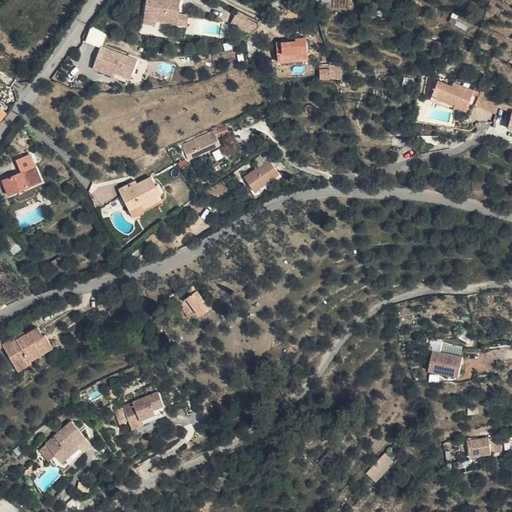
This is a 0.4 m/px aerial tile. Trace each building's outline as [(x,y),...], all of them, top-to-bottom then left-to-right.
[(144,0),(142,13),(154,16),(153,20),(174,25),(176,14),(179,0),(144,0)] [(154,16),(142,13),(140,21),(153,24),(153,20),(154,16)] [(187,16),(176,14),(174,25),(185,27),(187,16)] [(232,27),(248,37),(253,33),(257,25),(238,15),(232,27)] [(85,41),(101,48),(106,33),(90,27),(85,41)] [(276,64),(306,61),(304,40),(274,44),(276,64)] [(95,70),(116,76),(119,70),(133,74),(139,58),(103,46),(95,70)] [(327,64),(331,78),(340,77),(338,63),(327,64)] [(320,80),(331,78),(327,64),(318,65),(320,80)] [(436,78),(431,92),(457,99),(456,102),(468,106),(473,87),(436,78)] [(476,98),(496,104),(499,94),(480,87),(476,98)] [(457,99),(431,92),(429,98),(455,106),(456,102),(457,99)] [(0,124),(10,111),(0,104),(0,124)] [(215,160),(239,152),(229,124),(215,129),(221,147),(212,150),(215,160)] [(182,139),(186,148),(197,145),(199,149),(218,143),(213,128),(182,139)] [(197,145),(186,148),(187,153),(199,149),(197,145)] [(237,176),(245,188),(257,180),(259,183),(272,175),(263,160),(237,176)] [(11,193),(44,181),(39,168),(6,180),(11,193)] [(146,209),(166,200),(164,193),(166,191),(163,183),(159,185),(156,179),(141,185),(140,182),(123,190),(138,217),(147,213),(146,209)] [(257,180),(245,188),(247,190),(259,183),(257,180)] [(191,305),(196,311),(207,303),(195,287),(178,302),(183,310),(191,305)] [(0,350),(8,366),(22,359),(25,363),(48,351),(41,336),(37,338),(33,330),(20,337),(13,341),(11,337),(0,343),(0,350)] [(426,372),(457,378),(460,358),(429,352),(426,372)] [(22,359),(8,366),(12,374),(27,366),(25,363),(22,359)] [(125,409),(131,421),(140,417),(142,422),(159,414),(156,410),(166,405),(160,392),(125,409)] [(119,425),(127,422),(122,407),(114,410),(119,425)] [(87,439),(62,415),(39,439),(58,457),(56,459),(62,465),(87,439)] [(140,417),(131,421),(136,430),(144,426),(142,422),(140,417)] [(467,456),(491,455),(491,448),(500,448),(500,440),(466,442),(467,456)] [(22,453),(18,465),(16,467),(20,474),(31,463),(22,453)] [(370,474),(379,483),(393,469),(391,466),(394,463),(387,455),(370,474)]
